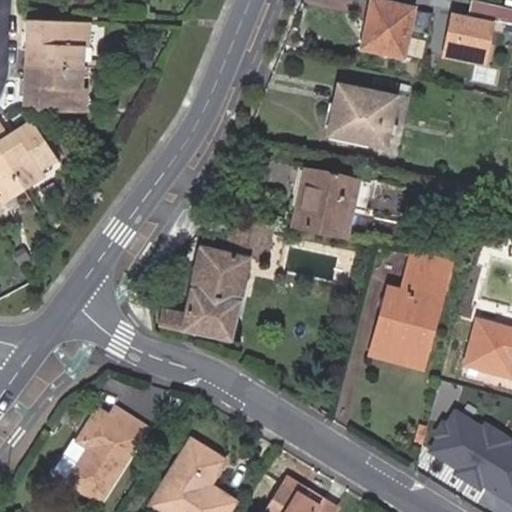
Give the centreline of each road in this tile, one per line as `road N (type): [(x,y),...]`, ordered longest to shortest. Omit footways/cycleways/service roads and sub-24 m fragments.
road 1 (residential): [(437,511),(243,392),(121,339),(68,304)]
road 2 (residential): [(251,0),(188,142),(68,304)]
